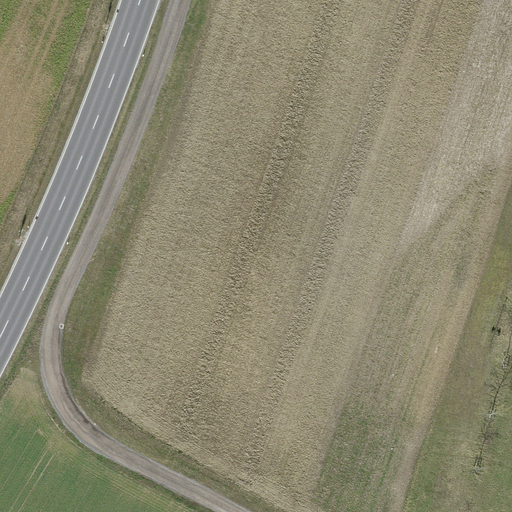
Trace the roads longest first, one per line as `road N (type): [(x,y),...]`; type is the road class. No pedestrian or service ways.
road 1 (track): [(230,511),(92,438),(54,373),(61,304),(180,0)]
road 2 (secondary): [(141,0),(0,340)]
